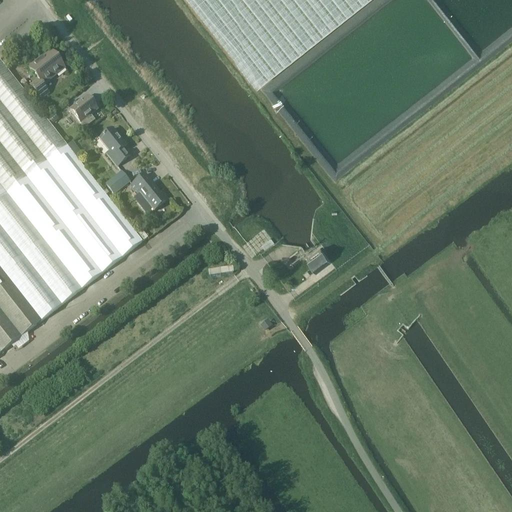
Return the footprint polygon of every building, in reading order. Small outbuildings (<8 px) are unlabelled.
[(189,0),(258,86),(366,0),(189,0)] [(65,69),(52,52),(38,63),(37,62),(29,68),(39,81),(31,87),(41,99),(49,93),(43,86),(65,69)] [(0,198),(67,147),(0,60),(0,198)] [(91,115),(98,110),(88,98),(71,111),(85,129),(95,121),(91,115)] [(56,115),(48,121),(51,124),(58,119),(56,115)] [(99,140),(105,147),(109,153),(107,155),(117,167),(129,158),(122,149),(126,147),(112,130),(99,140)] [(73,142),(67,147),(77,159),(83,154),(73,142)] [(0,354),(143,243),(77,159),(67,147),(0,198),(0,354)] [(122,171),(105,184),(114,195),(130,182),(122,171)] [(160,194),(151,183),(145,175),(130,187),(137,195),(139,193),(154,212),(168,200),(162,192),(160,194)] [(316,270),(330,260),(321,249),(307,259),(316,270)]
